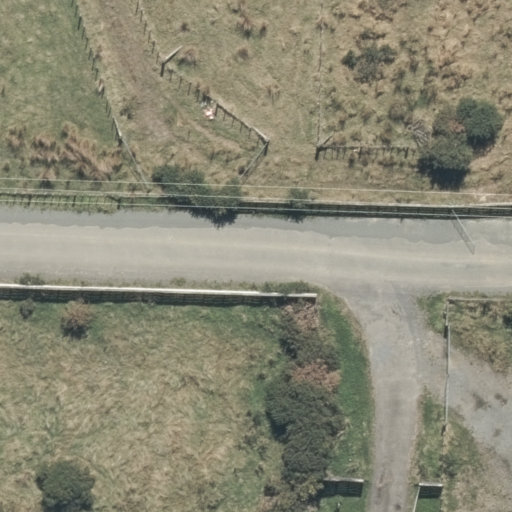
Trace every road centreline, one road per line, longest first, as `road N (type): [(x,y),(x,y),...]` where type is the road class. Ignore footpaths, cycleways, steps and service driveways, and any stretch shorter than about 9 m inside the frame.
road 1 (unknown): [(0,280),(419,293)]
road 2 (unknown): [(419,293),(419,511)]
